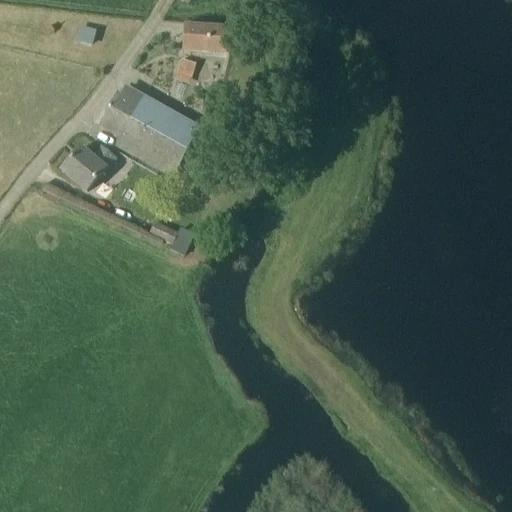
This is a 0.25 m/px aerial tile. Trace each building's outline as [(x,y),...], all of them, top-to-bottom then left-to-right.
[(183,53),(228,56),(230,30),(185,26),(183,53)] [(84,31),(80,43),(92,47),(96,35),(84,31)] [(192,80),(196,67),(182,62),(178,76),(192,80)] [(196,131),(143,102),(126,92),(122,100),(118,98),(101,128),(127,143),(123,151),(171,178),(196,131)] [(115,161),(114,160),(103,151),(94,162),(81,151),(63,173),(88,194),(106,172),(115,161)] [(173,250),(180,236),(155,225),(149,238),(173,250)] [(184,228),(182,234),(175,247),(174,250),(186,256),(197,235),(184,228)]
